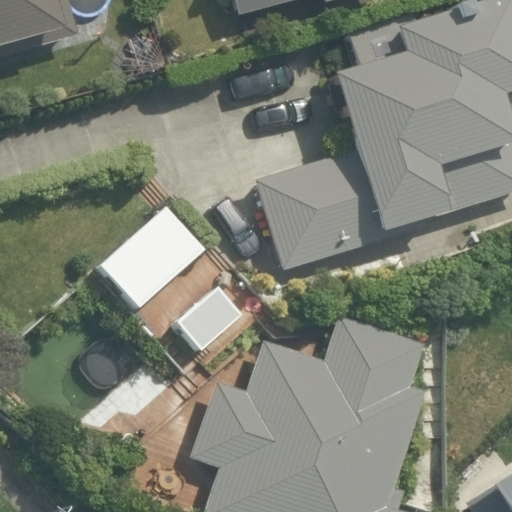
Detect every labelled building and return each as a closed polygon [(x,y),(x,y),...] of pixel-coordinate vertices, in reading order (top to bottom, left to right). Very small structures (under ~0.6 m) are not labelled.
[(0,0),(0,58),(70,39),(59,0),(0,0)] [(223,0),(229,20),(302,0),(314,0),(316,5),(334,0),(223,0)] [(369,240),(511,195),(511,179),(489,104),(511,97),(511,43),(500,1),(456,15),(455,12),(440,16),(440,19),(408,28),(405,19),(340,38),(351,74),(319,83),(342,157),(247,186),(274,277),(372,246),(369,240)] [(196,511),(390,511),(396,497),(380,491),(414,398),(399,394),(416,350),(333,321),(316,367),(257,346),(240,398),(209,387),(182,462),(211,473),(196,511)] [(511,511),(511,473),(459,507),(462,511),(511,511)]
